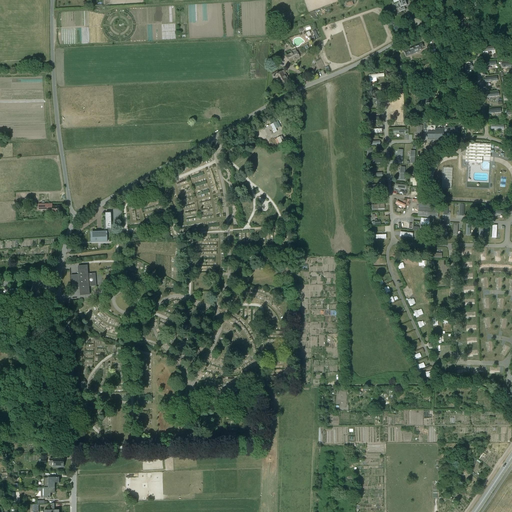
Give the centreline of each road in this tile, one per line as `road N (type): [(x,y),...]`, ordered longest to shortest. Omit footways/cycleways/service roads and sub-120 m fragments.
road 1 (unclassified): [(77,217),(464,0)]
road 2 (unclassified): [(73,511),(66,324),(60,296),(41,283)]
road 3 (unclassified): [(77,217),(55,106),(52,0)]
